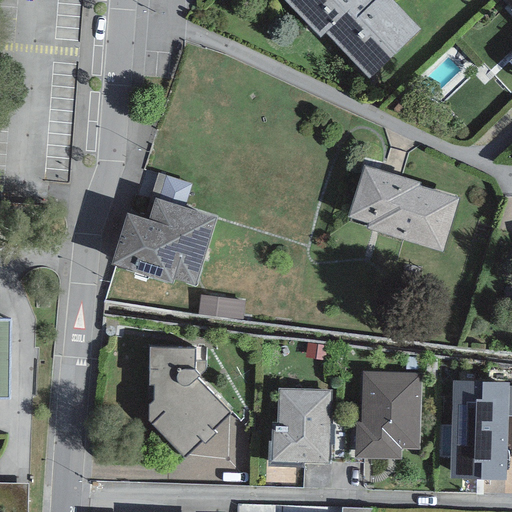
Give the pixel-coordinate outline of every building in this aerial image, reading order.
[(381,0),(380,1),(378,0),(288,0),(284,4),(319,41),(324,36),(369,82),(420,33),(388,0),(381,0)] [(420,187),(363,170),(348,220),(367,225),(365,231),(443,254),(458,202),(419,190),(420,187)] [(214,222),(154,204),(148,224),(127,218),(112,270),(172,288),(173,282),(194,289),(214,222)] [(234,321),(233,303),(216,304),(217,322),(234,321)] [(0,404),(9,405),(10,327),(0,326),(0,404)] [(195,343),(155,341),(155,395),(148,398),(147,414),(184,451),(202,434),(205,436),(216,425),(213,423),(230,406),(196,372),(200,369),(194,363),(195,343)] [(421,371),(362,369),(360,417),(355,417),(354,454),(401,456),(401,445),(418,446),(421,371)] [(453,375),(450,472),(506,474),(508,376),(453,375)] [(328,458),(331,388),(278,385),(276,418),(271,417),(270,456),(328,458)]
